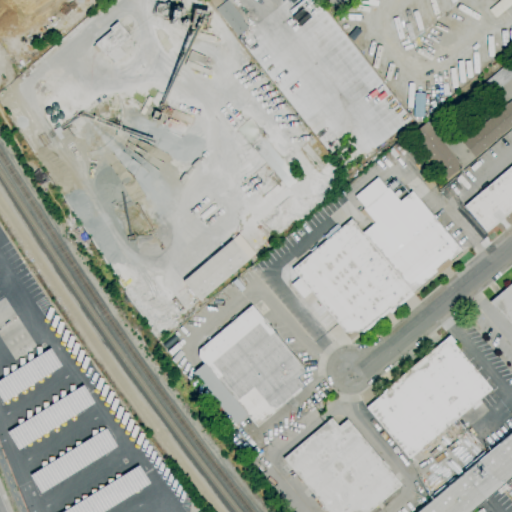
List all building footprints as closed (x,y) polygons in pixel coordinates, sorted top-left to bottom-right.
[(214,8),(208,0),(220,0),(222,2),(214,8)] [(233,36),(246,28),(227,0),(215,8),(233,36)] [(511,3),(495,18),(488,10),(500,0),(511,0),(511,3)] [(114,63),(111,59),(110,60),(106,54),(104,56),(94,44),(110,30),(109,29),(117,22),(130,38),(118,47),(125,55),(114,63)] [(207,75),(184,65),(190,51),(205,57),(201,67),(209,71),(207,75)] [(511,78),(488,98),(479,87),(507,64),(511,70),(511,78)] [(511,125),(474,158),(461,143),(466,139),(465,138),(467,136),(468,137),(477,129),(477,128),(480,126),(480,127),(483,124),(482,124),(485,121),(486,122),(505,106),(504,105),(507,103),(511,100),(511,101),(511,125)] [(445,179),(410,135),(426,122),(430,127),(431,126),(433,129),(432,130),(456,160),(457,159),(459,162),(458,163),(461,167),(445,179)] [(277,157),(264,142),(255,150),(268,165),(277,157)] [(271,167),(284,187),(295,180),(282,160),(271,167)] [(484,231),(463,206),(511,164),(511,207),(504,214),(499,207),(489,216),(494,222),(484,231)] [(428,189),(423,183),(428,179),(433,185),(428,189)] [(388,187),(393,182),(396,186),(391,190),(388,187)] [(344,332),(310,292),(302,299),(291,285),(299,278),(291,269),(303,259),(300,256),(312,246),(315,249),(327,239),(325,237),(338,226),(339,229),(350,220),(349,219),(350,218),(356,224),(355,225),(361,233),(374,223),(372,221),(370,223),(363,214),(365,212),(362,209),(387,188),(399,202),(411,192),(461,251),(449,261),(451,265),(439,275),(436,272),(411,293),(413,294),(390,314),(388,312),(363,333),(361,331),(360,332),(344,332)] [(199,301),(182,282),(238,234),(255,254),(199,301)] [(511,327),(495,307),(494,308),(489,302),(511,282),(511,327)] [(198,350),(250,306),(302,367),(301,368),(303,371),(295,378),(302,386),(299,389),(300,390),(256,427),(248,417),(236,427),(191,373),(203,363),(197,357),(198,350)] [(165,349),(161,343),(172,335),(176,341),(165,349)] [(408,459),(365,408),(382,394),(382,393),(448,336),(453,342),(452,344),(490,390),(478,400),(481,403),(473,410),(470,407),(408,459)] [(2,403),(0,399),(0,377),(49,347),(61,366),(2,403)] [(16,449),(5,431),(81,386),(92,403),(16,449)] [(326,511),(282,459),(330,418),(337,427),(346,420),(400,485),(368,511),(326,511)] [(39,493),(28,474),(104,427),(115,446),(39,493)] [(416,511),(511,431),(511,476),(469,511),(416,511)] [(101,511),(61,511),(136,466),(147,484),(101,511)]
